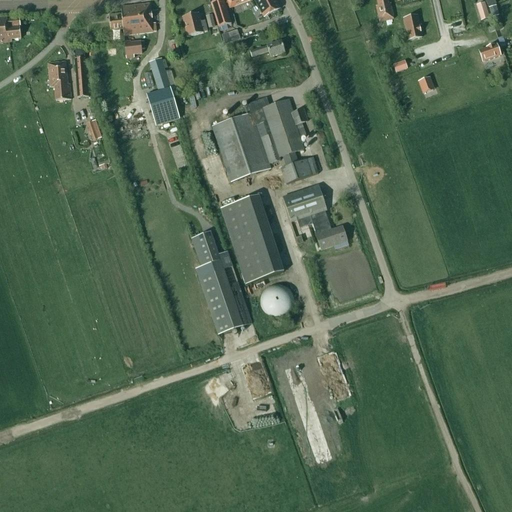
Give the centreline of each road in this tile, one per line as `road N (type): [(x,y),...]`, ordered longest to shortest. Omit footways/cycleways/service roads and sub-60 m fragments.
road 1 (track): [(0,438),(395,302)]
road 2 (unclassified): [(395,302),(284,0)]
road 3 (track): [(477,511),(395,302)]
road 4 (track): [(395,302),(511,273)]
